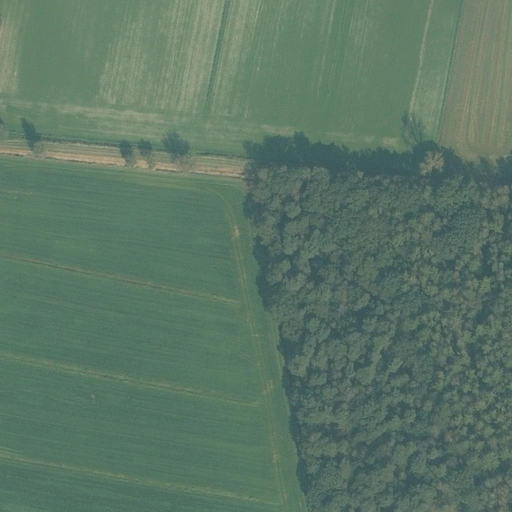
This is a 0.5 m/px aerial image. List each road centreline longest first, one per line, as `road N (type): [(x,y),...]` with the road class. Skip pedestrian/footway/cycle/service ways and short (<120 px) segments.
road 1 (track): [(328,173),(0,141)]
road 2 (track): [(511,189),(328,173)]
